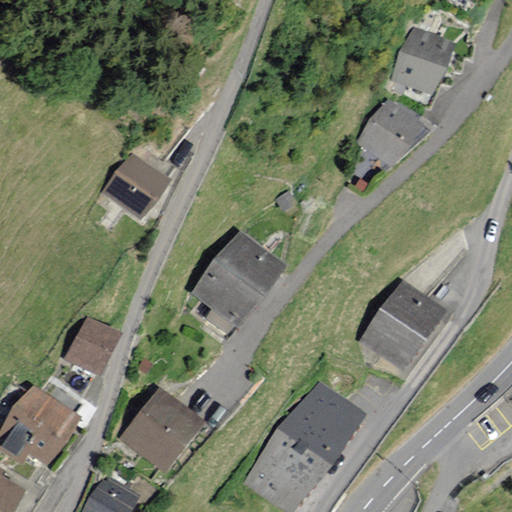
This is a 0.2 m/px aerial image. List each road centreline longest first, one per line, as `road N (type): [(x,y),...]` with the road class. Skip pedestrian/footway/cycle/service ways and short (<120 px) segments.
road 1 (residential): [(265,0),(154,262),(95,441),(62,511)]
road 2 (residential): [(511,173),(470,299),(322,511)]
road 3 (secondary): [(360,511),(511,363)]
